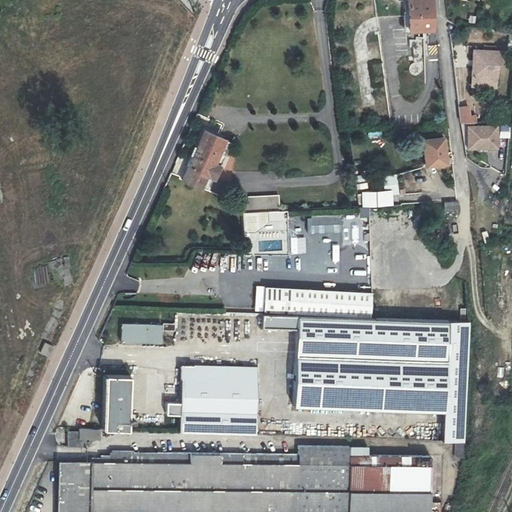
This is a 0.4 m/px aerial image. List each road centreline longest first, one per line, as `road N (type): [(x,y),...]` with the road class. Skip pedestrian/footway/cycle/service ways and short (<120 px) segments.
road 1 (secondary): [(0,510),(225,0)]
road 2 (unknown): [(68,358),(237,352),(262,363),(285,413),(416,428)]
road 3 (unclassified): [(438,0),(455,74),(467,227),(453,275),(426,271)]
road 4 (unknown): [(320,0),(331,168),(315,180),(221,189)]
road 5 (track): [(467,227),(477,307),(507,340)]
